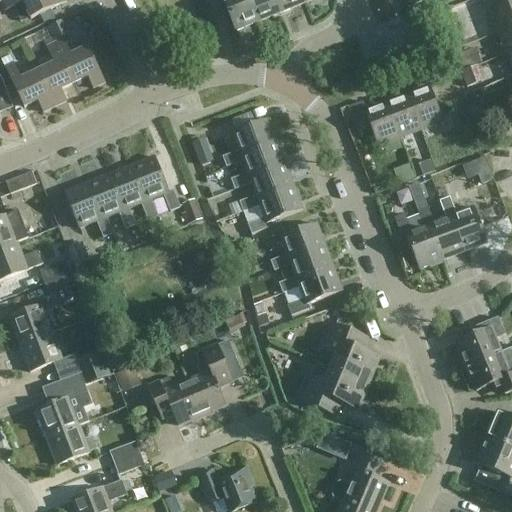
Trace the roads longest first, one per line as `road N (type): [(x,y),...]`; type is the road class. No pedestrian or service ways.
road 1 (residential): [(405,316),(332,129),(284,82)]
road 2 (residential): [(294,511),(258,424),(154,468)]
road 3 (residential): [(419,511),(442,424),(405,316)]
road 4 (residential): [(0,165),(157,95)]
road 5 (residential): [(157,95),(222,76),(284,82)]
road 6 (residential): [(405,316),(484,284),(511,255)]
road 7 (residential): [(284,82),(315,44),(362,20),(354,0)]
